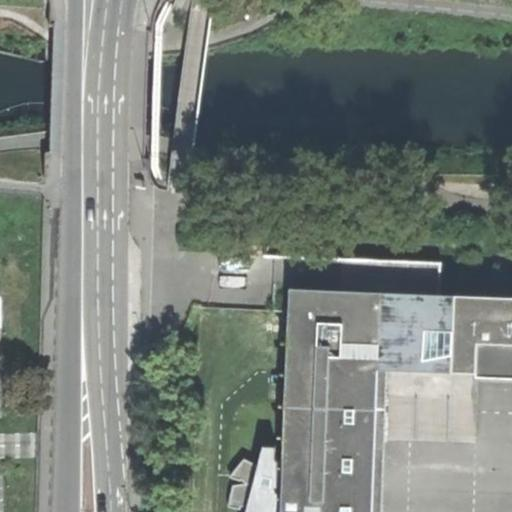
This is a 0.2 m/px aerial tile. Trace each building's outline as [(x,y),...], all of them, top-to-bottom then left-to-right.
[(477,396),(478,375),(478,360),(455,360),(456,326),(442,326),(441,292),(441,266),(339,266),(340,259),(276,256),(273,309),(292,309),(324,310),(323,340),(291,339),(290,362),(300,363),(300,371),(290,371),(286,440),(286,456),(276,457),(276,444),(265,445),(259,464),(245,457),(230,475),(240,479),(242,479),(245,482),(234,484),(229,506),(241,509),(242,505),(248,505),(246,511),(374,511),(375,504),(378,504),(381,439),(386,439),(390,393),(477,396)] [(511,293),(458,292),(456,326),(455,360),(478,360),(478,375),(511,376),(511,293)] [(292,309),(291,339),(323,340),(324,310),(292,309)] [(290,362),(290,371),(300,371),(300,363),(290,362)] [(383,511),(386,439),(381,439),(378,504),(375,504),(374,511),(383,511)]
